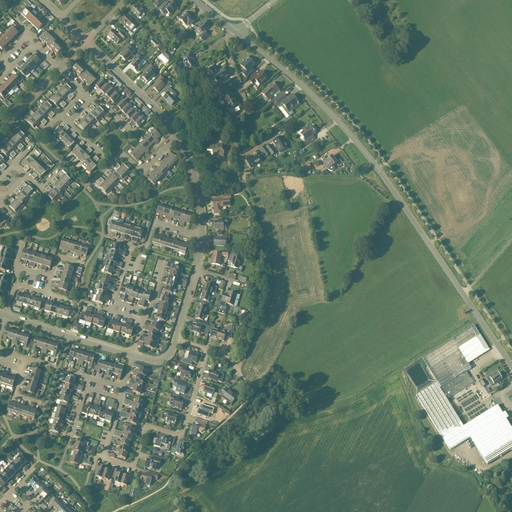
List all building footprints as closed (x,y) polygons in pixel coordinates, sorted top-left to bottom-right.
[(163,5),(158,10),(164,15),(167,12),(170,15),(177,8),(171,2),(168,5),(166,7),(163,5)] [(22,10),(25,12),(22,15),(26,19),(32,13),(34,10),(30,6),(29,8),(27,5),(22,10)] [(136,7),(131,12),(138,18),(141,16),(143,18),(147,13),(143,9),(141,11),(138,9),(136,7)] [(32,13),(26,19),(30,23),(36,17),(32,13)] [(190,18),(185,13),(179,20),(184,24),(186,23),(190,27),(195,21),(191,17),(190,18)] [(40,21),(36,17),(30,23),(34,27),(40,21)] [(130,33),(139,24),(132,17),(130,20),(127,17),(121,23),(130,33)] [(44,25),(40,21),(34,27),(38,31),(41,28),(44,30),(48,26),(45,24),(44,25)] [(204,22),(198,28),(202,33),(200,35),(198,37),(203,42),(209,36),(205,32),(210,27),(209,26),(210,25),(206,21),(205,23),(204,22)] [(13,24),(11,26),(10,25),(6,30),(14,38),(18,34),(15,31),(18,28),(13,24)] [(8,32),(4,36),(11,42),(14,38),(6,30),(8,32)] [(121,32),(118,35),(113,30),(108,36),(117,45),(122,40),(123,41),(127,37),(121,32)] [(64,48),(49,33),(47,31),(39,39),(44,43),(41,47),(42,48),(46,45),(53,52),(49,55),(51,57),(54,53),(57,56),(64,48)] [(4,36),(2,34),(0,35),(0,39),(7,46),(11,42),(4,36)] [(122,54),(120,56),(126,61),(132,55),(129,52),(133,49),(128,45),(125,48),(126,50),(122,54)] [(34,56),(33,58),(28,54),(27,55),(37,65),(41,61),(42,60),(39,57),(38,59),(37,58),(39,56),(35,51),(32,54),(34,56)] [(165,51),(162,55),(169,62),(173,58),(165,51)] [(190,53),(181,58),(190,74),(195,71),(197,70),(195,65),(193,62),(195,61),(193,58),(190,53)] [(37,65),(27,55),(24,58),(29,62),(28,63),(33,69),(37,65)] [(143,60),(142,60),(137,55),(132,61),(134,64),(131,67),(137,72),(141,68),(146,64),(146,62),(143,60)] [(246,61),(241,66),(245,70),(242,73),(246,78),(254,71),(251,68),(255,65),(254,65),(255,64),(253,63),(250,60),(247,62),(246,61)] [(21,62),(19,63),(30,73),(33,69),(28,63),(25,66),(21,62)] [(30,73),(19,63),(17,65),(21,70),(20,71),(26,77),(30,73)] [(72,71),(75,74),(72,77),(74,79),(77,75),(83,81),(84,80),(84,81),(80,85),(82,87),(86,83),(87,84),(86,84),(90,88),(97,80),(80,63),(72,71)] [(145,75),(142,78),(148,83),(155,76),(152,73),(154,70),(150,65),(143,73),(145,75)] [(218,83),(227,78),(223,69),(219,71),(216,66),(211,69),(214,74),(213,74),(218,83)] [(162,75),(164,76),(171,69),(168,67),(167,69),(162,75)] [(254,75),(248,80),(253,85),(256,82),(260,86),(267,78),(261,72),(256,77),(254,75)] [(14,76),(10,80),(17,86),(20,82),(21,83),(23,81),(19,77),(17,79),(14,76)] [(101,80),(96,87),(98,89),(96,92),(98,94),(106,85),(109,82),(104,77),(101,80)] [(165,87),(162,84),(165,81),(160,77),(154,83),(157,85),(153,88),(158,93),(165,87)] [(5,81),(4,82),(13,91),(14,92),(18,88),(16,87),(17,86),(10,80),(7,83),(5,81)] [(106,85),(98,94),(100,96),(102,93),(105,96),(105,95),(111,89),(108,87),(111,83),(109,81),(109,82),(106,85)] [(1,85),(0,86),(2,89),(2,88),(9,95),(12,91),(14,92),(13,91),(4,82),(3,82),(6,85),(4,87),(1,85)] [(65,84),(61,88),(69,96),(73,92),(65,84)] [(269,86),(261,93),(268,101),(273,96),(275,93),(277,95),(280,92),(280,93),(281,92),(279,90),(273,84),(269,87),(269,86)] [(164,92),(167,95),(163,98),(171,106),(177,100),(170,94),(172,91),(169,87),(164,92)] [(2,89),(0,90),(0,94),(1,96),(0,96),(0,98),(3,102),(5,100),(6,101),(10,96),(9,95),(2,88),(2,89)] [(69,96),(61,88),(58,92),(65,100),(69,96)] [(119,88),(115,93),(107,102),(109,104),(111,101),(114,103),(120,97),(117,95),(122,90),(119,88)] [(105,95),(107,97),(105,100),(107,102),(115,93),(111,89),(105,95)] [(220,96),(227,108),(231,105),(233,107),(238,104),(235,98),(234,98),(233,96),(231,91),(227,93),(226,92),(220,96)] [(65,100),(58,92),(54,96),(61,103),(65,100)] [(274,102),(271,104),(274,109),(278,106),(280,105),(281,104),(286,109),(285,110),(289,116),(290,117),(294,114),(292,111),(300,105),(292,95),(288,99),(284,93),(274,101),(274,102)] [(61,103),(54,96),(50,100),(58,107),(61,103)] [(117,107),(114,109),(116,111),(119,108),(122,111),(127,105),(128,105),(123,100),(117,107)] [(42,106),(50,113),(54,109),(46,102),(42,106)] [(124,114),(121,117),(123,118),(132,110),(135,106),(133,104),(132,106),(129,103),(128,105),(127,105),(122,111),(121,112),(124,114)] [(50,113),(42,106),(38,110),(46,117),(50,113)] [(98,107),(94,110),(94,111),(102,118),(106,114),(98,107)] [(46,117),(38,110),(35,114),(42,121),(46,117)] [(132,110),(123,118),(125,120),(128,117),(130,120),(136,114),(132,110)] [(94,111),(93,112),(91,114),(97,121),(98,122),(102,118),(94,111)] [(97,121),(91,114),(90,113),(86,117),(93,124),(97,121)] [(133,122),(129,126),(131,128),(132,126),(141,118),(141,117),(136,113),(136,114),(130,120),(133,122)] [(42,121),(35,114),(31,118),(39,125),(42,121)] [(141,118),(132,126),(134,128),(137,125),(139,128),(145,122),(145,121),(147,123),(151,118),(152,117),(150,115),(149,116),(146,119),(142,116),(141,117),(141,118)] [(86,117),(82,121),(89,128),(93,124),(86,117)] [(31,118),(27,122),(35,129),(39,125),(31,118)] [(89,128),(82,121),(78,125),(86,132),(89,128)] [(61,127),(53,135),(57,139),(65,131),(61,127)] [(302,130),(304,132),(299,135),(307,146),(316,140),(313,135),(315,133),(311,127),(308,129),(306,127),(302,130)] [(149,135),(158,143),(159,141),(158,140),(161,136),(154,130),(149,135)] [(23,142),(27,138),(19,131),(15,135),(23,142)] [(65,131),(57,139),(61,142),(69,135),(65,131)] [(23,142),(15,135),(12,139),(19,146),(23,142)] [(69,135),(61,142),(65,146),(73,138),(69,135)] [(158,143),(149,135),(145,140),(152,146),(155,143),(156,145),(158,143)] [(280,153),(288,148),(281,137),(273,142),(280,153)] [(77,142),(73,138),(65,146),(69,150),(77,142)] [(19,146),(12,139),(8,143),(15,150),(19,146)] [(145,140),(140,145),(148,153),(150,151),(148,150),(152,146),(145,140)] [(15,150),(8,143),(4,147),(11,154),(15,150)] [(225,155),(222,144),(207,148),(207,151),(213,152),(214,158),(225,155)] [(76,157),(84,149),(80,145),(72,153),(76,157)] [(140,145),(135,150),(142,156),(145,153),(147,154),(148,153),(140,145)] [(11,154),(4,147),(0,150),(8,158),(11,154)] [(84,149),(76,157),(80,161),(88,153),(84,149)] [(142,156),(135,150),(130,155),(138,163),(140,161),(139,160),(142,156)] [(88,153),(80,161),(84,164),(91,158),(92,157),(88,153)] [(168,159),(175,166),(180,161),(171,153),(170,154),(171,156),(168,159)] [(262,162),(257,154),(246,161),(251,168),(262,162)] [(29,168),(36,160),(32,156),(25,164),(29,168)] [(333,156),(327,161),(324,157),(321,159),(324,162),(322,164),(327,170),(328,170),(329,170),(330,171),(332,172),(333,171),(334,170),(335,168),(334,166),(333,165),(337,163),(333,156)] [(84,164),(83,166),(87,169),(95,162),(91,158),(84,164)] [(163,161),(162,162),(170,171),(175,166),(168,159),(165,162),(163,161)] [(40,164),(36,160),(29,168),(33,171),(40,164)] [(99,165),(95,162),(87,169),(91,173),(99,165)] [(161,165),(158,169),(165,176),(170,171),(162,162),(160,164),(161,165)] [(44,168),(40,164),(33,171),(37,175),(44,168)] [(119,169),(127,176),(131,172),(123,165),(119,169)] [(44,168),(37,175),(41,179),(48,171),(44,168)] [(127,176),(119,169),(116,173),(122,179),(123,180),(127,176)] [(154,171),(152,172),(160,181),(165,176),(158,169),(155,172),(154,171)] [(115,172),(111,176),(118,183),(122,179),(116,173),(115,172)] [(160,181),(152,172),(150,174),(152,175),(148,179),(155,186),(160,181)] [(68,186),(72,182),(65,175),(61,179),(68,186)] [(111,176),(107,179),(115,187),(118,183),(111,176)] [(61,179),(59,181),(57,183),(65,190),(68,186),(61,179)] [(107,179),(103,183),(111,191),(115,187),(107,179)] [(65,190),(57,183),(56,185),(53,187),(55,189),(61,194),(65,190)] [(103,183),(99,187),(107,195),(111,191),(103,183)] [(27,186),(23,190),(31,197),(34,193),(27,186)] [(61,194),(55,189),(51,192),(58,199),(62,195),(61,194)] [(23,190),(19,194),(27,201),(31,197),(23,190)] [(58,199),(51,192),(47,196),(54,203),(58,199)] [(27,201),(19,194),(15,198),(16,199),(23,205),(27,201)] [(223,195),(224,198),(213,200),(215,214),(221,213),(220,207),(230,206),(229,199),(231,199),(231,194),(223,195)] [(16,199),(13,202),(20,210),(24,206),(23,205),(16,199)] [(20,210),(13,202),(9,206),(17,214),(20,210)] [(164,216),(166,207),(160,205),(157,214),(161,215),(161,217),(163,218),(164,216)] [(173,209),(166,207),(164,216),(168,217),(167,219),(170,220),(173,209)] [(173,209),(170,220),(172,221),(172,219),(177,220),(180,211),(173,209)] [(180,211),(177,220),(181,222),(181,223),(183,224),(186,213),(180,211)] [(186,213),(183,224),(185,225),(186,223),(190,224),(193,215),(186,213)] [(219,222),(215,222),(215,230),(224,230),(224,225),(227,225),(227,219),(219,219),(219,222)] [(113,221),(112,223),(109,222),(108,226),(111,227),(110,230),(113,231),(112,235),(114,236),(118,222),(118,223),(113,221)] [(118,222),(114,236),(117,237),(118,233),(120,234),(123,224),(119,223),(118,222)] [(123,224),(120,234),(123,235),(122,238),(124,239),(128,226),(129,226),(127,225),(123,224)] [(129,226),(128,226),(124,239),(127,240),(128,236),(131,237),(134,228),(129,226)] [(134,228),(131,237),(133,238),(132,242),(135,242),(139,229),(138,228),(137,229),(134,228)] [(139,229),(135,242),(138,243),(139,239),(141,240),(141,239),(144,240),(146,235),(143,234),(144,231),(139,229)] [(159,246),(163,235),(161,234),(160,236),(155,235),(153,244),(159,246)] [(163,235),(159,246),(166,248),(169,239),(164,237),(165,236),(163,235)] [(223,235),(222,238),(215,238),(214,246),(226,247),(226,241),(230,241),(230,235),(223,235)] [(173,240),(169,239),(166,248),(173,250),(176,239),(174,238),(173,240)] [(66,252),(70,241),(63,239),(60,248),(65,250),(64,252),(66,252)] [(176,239),(173,250),(179,252),(182,243),(178,242),(178,240),(176,239)] [(70,241),(66,252),(68,253),(69,251),(73,252),(76,243),(70,241)] [(182,243),(179,252),(186,254),(189,243),(187,242),(186,244),(182,243)] [(83,245),(76,243),(73,252),(78,254),(77,255),(80,256),(83,245)] [(90,247),(83,245),(80,256),(82,257),(82,255),(87,256),(90,247)] [(127,252),(125,252),(120,250),(121,247),(114,245),(112,250),(113,251),(126,255),(127,252)] [(1,252),(0,253),(1,253),(14,257),(15,255),(11,254),(13,249),(7,247),(6,249),(3,248),(2,252),(1,252)] [(26,266),(30,253),(24,251),(21,260),(25,261),(24,265),(26,266)] [(126,255),(113,251),(111,256),(119,259),(120,256),(125,257),(126,255)] [(1,255),(0,256),(0,258),(9,261),(10,259),(13,260),(14,257),(1,253),(0,253),(0,254),(1,255)] [(35,254),(30,253),(26,266),(27,262),(31,263),(29,267),(31,268),(35,254)] [(222,254),(213,253),(212,264),(220,265),(222,254)] [(230,256),(228,261),(231,263),(231,264),(232,265),(231,268),(235,269),(234,270),(241,273),(243,268),(239,267),(240,264),(239,261),(238,261),(239,259),(235,258),(233,257),(234,254),(229,253),(228,256),(230,256)] [(35,254),(31,268),(34,268),(35,264),(39,265),(41,256),(35,254)] [(47,258),(41,256),(39,265),(42,266),(41,270),(43,271),(47,258)] [(119,259),(111,256),(109,262),(123,266),(123,264),(118,262),(119,259)] [(0,264),(11,268),(12,265),(8,264),(9,261),(0,258),(0,264)] [(53,260),(47,258),(43,271),(46,272),(47,268),(50,269),(53,260)] [(108,262),(107,268),(114,270),(115,267),(122,269),(123,266),(109,262),(108,262)] [(182,269),(174,267),(175,264),(169,262),(168,267),(172,269),(172,271),(182,274),(183,271),(182,269)] [(60,268),(60,271),(72,275),(74,269),(66,266),(65,270),(60,268)] [(114,270),(107,268),(105,273),(112,276),(113,273),(117,274),(120,275),(120,272),(117,271),(114,270)] [(182,274),(172,271),(167,270),(166,273),(171,274),(170,276),(178,279),(179,274),(182,275),(182,274)] [(58,274),(58,276),(71,280),(72,275),(60,271),(59,271),(64,272),(63,276),(58,274)] [(0,282),(11,286),(11,283),(8,282),(8,279),(7,279),(8,275),(4,274),(4,278),(0,276),(0,282)] [(71,280),(58,276),(57,279),(61,280),(60,284),(69,286),(71,280)] [(108,278),(107,281),(103,279),(101,285),(113,289),(114,286),(109,285),(110,282),(114,283),(115,280),(108,278)] [(154,285),(155,283),(143,280),(141,289),(143,289),(142,292),(146,293),(148,284),(154,285)] [(176,284),(164,280),(163,283),(168,284),(167,287),(177,290),(178,285),(176,284)] [(69,286),(60,284),(56,282),(55,285),(60,286),(59,289),(67,292),(69,286)] [(115,289),(113,289),(101,285),(99,291),(100,291),(107,293),(108,290),(114,292),(115,289)] [(126,295),(129,288),(123,286),(120,293),(123,294),(121,301),(124,302),(126,295)] [(211,286),(210,289),(205,287),(203,294),(211,296),(212,293),(215,294),(216,291),(222,293),(223,291),(217,289),(217,288),(211,286)] [(0,287),(0,293),(7,296),(8,293),(4,292),(5,290),(0,287)] [(161,288),(159,294),(168,297),(169,294),(173,295),(174,290),(177,290),(167,287),(166,290),(161,288)] [(129,288),(126,295),(129,296),(127,303),(130,304),(134,290),(134,289),(129,288)] [(134,290),(130,304),(132,304),(134,299),(137,300),(140,292),(134,290)] [(24,291),(23,295),(19,294),(16,303),(22,305),(25,296),(27,292),(24,291)] [(100,291),(98,296),(109,300),(110,298),(107,296),(108,293),(107,293),(100,291)] [(145,294),(140,292),(137,300),(140,301),(139,306),(141,307),(145,294)] [(224,294),(222,294),(217,312),(225,315),(227,308),(226,306),(226,304),(233,306),(237,295),(229,292),(229,295),(224,294)] [(25,296),(22,305),(28,306),(32,293),(30,293),(29,297),(25,296)] [(32,293),(28,306),(34,308),(36,299),(33,298),(35,294),(32,293)] [(145,294),(141,307),(144,307),(146,301),(149,302),(152,295),(146,293),(145,294)] [(168,297),(159,294),(158,299),(163,301),(162,304),(169,306),(171,301),(164,299),(165,296),(168,297)] [(211,296),(203,294),(201,300),(206,301),(205,305),(211,307),(212,303),(209,302),(211,296)] [(36,299),(34,308),(40,310),(42,301),(39,300),(40,296),(38,295),(36,299)] [(97,296),(95,296),(94,298),(97,299),(95,302),(103,305),(104,301),(109,303),(109,300),(98,296),(97,296)] [(52,299),(51,304),(47,303),(45,311),(50,313),(54,300),(52,299)] [(55,300),(54,300),(50,313),(56,315),(60,302),(58,301),(57,306),(53,305),(55,300)] [(63,302),(60,302),(56,315),(62,316),(65,308),(61,307),(63,302)] [(66,303),(65,308),(62,316),(68,318),(70,310),(67,309),(68,304),(66,303)] [(205,305),(204,307),(199,306),(197,312),(206,315),(208,309),(210,310),(211,307),(205,305)] [(88,307),(87,311),(86,314),(82,313),(80,321),(86,323),(90,308),(88,307)] [(168,311),(154,307),(153,309),(159,311),(159,314),(166,316),(168,311)] [(90,308),(86,323),(91,324),(92,324),(94,317),(91,316),(93,309),(90,308)] [(94,316),(94,317),(92,324),(97,325),(102,312),(99,311),(97,317),(94,316)] [(102,312),(97,325),(97,326),(103,328),(104,326),(106,327),(109,319),(106,318),(105,320),(102,319),(104,312),(102,312)] [(206,315),(197,312),(195,319),(200,320),(199,324),(206,326),(206,325),(207,322),(204,321),(206,315)] [(159,314),(158,317),(153,315),(151,321),(157,322),(158,319),(165,322),(166,321),(168,317),(166,316),(159,314)] [(111,319),(109,319),(106,327),(109,327),(108,330),(114,331),(118,317),(116,316),(114,323),(110,322),(111,319)] [(121,317),(118,317),(114,331),(120,333),(120,332),(122,326),(119,325),(121,317)] [(122,325),(122,326),(120,332),(126,334),(130,320),(128,319),(126,326),(122,325)] [(130,320),(126,334),(125,335),(131,337),(134,329),(130,328),(133,321),(130,320)] [(144,327),(158,332),(159,332),(162,333),(163,328),(162,326),(160,326),(153,324),(152,327),(145,325),(144,327)] [(199,324),(199,326),(193,325),(191,331),(200,334),(201,330),(204,331),(206,326),(199,324)] [(220,330),(214,329),(215,326),(212,325),(210,331),(213,332),(211,338),(217,340),(220,330)] [(468,364),(489,350),(474,325),(422,358),(437,383),(416,396),(450,451),(470,438),(487,465),(511,449),(511,429),(506,420),(508,418),(505,412),(502,414),(497,406),(471,422),(463,427),(447,399),(454,395),(472,383),(465,372),(471,369),(468,364)] [(223,331),(220,330),(217,340),(224,341),(225,338),(231,339),(235,327),(230,326),(223,330),(223,331)] [(158,332),(144,327),(143,330),(149,332),(148,335),(149,335),(156,337),(158,332)] [(10,339),(12,331),(6,329),(3,341),(5,342),(7,338),(10,339)] [(18,332),(12,331),(10,339),(13,340),(12,344),(14,345),(18,332)] [(24,334),(18,332),(14,345),(17,346),(18,342),(21,343),(24,334)] [(24,334),(21,343),(25,344),(23,348),(26,349),(30,336),(24,334)] [(141,336),(140,339),(158,344),(159,339),(156,339),(157,337),(156,337),(149,335),(148,339),(141,336)] [(36,338),(34,345),(31,344),(29,350),(35,351),(36,347),(39,348),(42,340),(36,338)] [(158,344),(140,339),(139,341),(147,344),(146,347),(156,350),(158,344)] [(47,341),(42,340),(39,348),(42,349),(41,353),(44,354),(47,341)] [(53,343),(47,341),(44,354),(46,355),(47,351),(51,352),(53,343)] [(53,343),(51,352),(54,353),(53,357),(55,358),(59,345),(53,343)] [(75,359),(78,351),(72,349),(68,362),(71,362),(72,358),(75,359)] [(84,352),(78,351),(75,359),(79,360),(77,364),(80,365),(84,352)] [(84,352),(80,365),(82,366),(83,362),(87,363),(90,354),(84,352)] [(199,355),(190,353),(188,360),(184,359),(183,363),(190,365),(191,362),(196,364),(199,355)] [(95,356),(90,354),(87,363),(90,364),(89,368),(92,369),(95,356)] [(104,371),(106,363),(101,361),(97,374),(99,374),(100,370),(104,371)] [(106,363),(104,371),(107,373),(106,376),(108,377),(112,364),(106,363)] [(118,366),(112,364),(108,377),(111,378),(112,374),(115,375),(118,366)] [(135,371),(134,374),(146,377),(148,371),(145,370),(146,367),(139,365),(138,369),(140,369),(139,372),(135,371)] [(180,365),(180,368),(178,367),(177,371),(179,371),(178,372),(181,373),(179,379),(184,380),(185,378),(189,379),(189,378),(190,378),(191,375),(190,375),(191,372),(187,371),(188,367),(180,365)] [(118,366),(115,375),(119,376),(117,380),(120,381),(124,368),(118,366)] [(32,376),(40,378),(42,372),(29,368),(29,371),(33,372),(32,376)] [(217,373),(211,371),(208,379),(222,383),(224,376),(223,376),(223,375),(222,374),(221,373),(220,374),(217,373)] [(7,373),(5,372),(1,385),(7,387),(9,378),(6,377),(7,373)] [(146,377),(134,374),(133,376),(136,377),(135,380),(136,381),(144,383),(145,383),(146,383),(147,382),(146,378),(146,377)] [(494,375),(490,378),(489,376),(486,378),(486,379),(484,380),(483,380),(480,382),(483,387),(487,385),(485,382),(487,381),(491,386),(494,384),(494,385),(502,380),(500,377),(500,376),(499,374),(498,374),(494,376),(494,375)] [(13,379),(9,378),(7,387),(12,388),(16,376),(14,375),(13,379)] [(40,378),(32,376),(31,379),(27,377),(26,380),(38,384),(40,378)] [(83,387),(78,385),(74,384),(75,381),(67,378),(66,384),(66,385),(83,390),(83,387)] [(38,384),(26,380),(25,383),(29,384),(28,387),(37,390),(38,384)] [(183,383),(175,380),(173,386),(177,388),(176,392),(184,394),(186,387),(182,386),(183,383)] [(136,381),(135,384),(130,382),(129,385),(142,389),(144,389),(145,389),(146,385),(146,384),(144,383),(136,381)] [(83,390),(66,385),(65,390),(71,392),(72,393),(73,389),(82,392),(83,390)] [(134,389),(133,392),(127,390),(126,393),(133,395),(134,393),(140,395),(142,389),(129,385),(128,387),(134,389)] [(216,387),(206,385),(204,392),(213,395),(216,387)] [(37,390),(28,387),(27,390),(23,389),(22,392),(35,395),(37,390)] [(237,396),(226,388),(221,396),(231,404),(237,396)] [(64,390),(62,396),(73,399),(78,401),(79,398),(70,396),(71,392),(65,390),(64,390)] [(62,396),(59,405),(63,406),(70,408),(71,405),(67,404),(69,401),(72,402),(73,399),(62,396)] [(173,397),(172,400),(171,402),(174,403),(172,408),(182,411),(184,403),(179,402),(180,399),(173,397)] [(124,402),(141,408),(142,408),(144,402),(136,399),(135,403),(131,402),(124,399),(124,402)] [(90,407),(88,415),(94,416),(98,401),(96,401),(93,408),(90,407)] [(98,401),(94,416),(100,418),(102,410),(103,408),(99,407),(101,402),(98,401)] [(13,413),(17,402),(15,402),(14,404),(10,402),(7,411),(13,413)] [(17,402),(13,413),(20,415),(23,406),(19,405),(19,403),(17,402)] [(141,408),(124,402),(123,405),(130,407),(133,408),(132,411),(139,413),(141,408)] [(88,416),(88,415),(90,407),(91,403),(89,403),(87,407),(84,406),(82,414),(88,416)] [(59,405),(58,408),(56,414),(67,417),(68,415),(64,414),(66,410),(69,411),(70,408),(63,406),(59,405)] [(199,409),(197,415),(208,418),(210,413),(212,414),(213,414),(214,409),(201,405),(199,410),(199,409)] [(28,408),(23,406),(20,415),(27,418),(31,407),(28,406),(28,408)] [(33,407),(31,407),(27,418),(34,420),(37,411),(32,409),(33,407)] [(102,410),(100,418),(99,419),(105,421),(108,410),(109,408),(106,407),(105,411),(102,410)] [(111,411),(108,410),(105,421),(111,423),(113,415),(110,414),(111,411)] [(121,411),(120,414),(138,419),(140,414),(139,413),(132,411),(131,415),(129,414),(128,414),(126,413),(127,413),(121,411)] [(168,418),(167,421),(166,421),(165,424),(170,425),(174,426),(177,417),(173,416),(173,413),(167,411),(165,417),(168,418)] [(71,418),(67,417),(56,414),(54,420),(55,420),(62,422),(63,419),(65,419),(65,420),(70,422),(71,418)] [(138,419),(120,414),(126,416),(125,417),(125,418),(126,418),(130,419),(129,423),(126,422),(125,425),(131,426),(132,424),(136,425),(138,419)] [(62,422),(55,420),(53,426),(65,429),(65,427),(62,426),(63,422),(62,422)] [(193,429),(192,432),(191,434),(196,436),(198,432),(201,433),(205,430),(207,422),(201,420),(199,425),(196,424),(195,427),(193,429)] [(53,426),(53,425),(51,425),(49,431),(51,431),(58,434),(59,430),(64,432),(65,429),(53,426)] [(123,430),(123,433),(133,436),(135,430),(130,429),(131,426),(125,425),(124,427),(127,428),(126,431),(123,430)] [(115,430),(114,433),(113,436),(121,439),(122,435),(125,436),(124,440),(130,442),(131,442),(133,436),(123,433),(115,430)] [(159,440),(156,439),(155,438),(153,439),(153,442),(153,443),(155,444),(154,447),(160,449),(160,448),(169,451),(171,444),(166,442),(167,440),(162,438),(161,440),(159,439),(159,440)] [(119,442),(118,444),(129,447),(130,442),(124,440),(122,439),(121,443),(119,442)] [(90,448),(84,446),(85,442),(78,440),(76,446),(89,450),(90,448)] [(118,444),(114,443),(113,446),(120,448),(119,451),(127,453),(129,447),(118,444)] [(178,445),(176,449),(173,449),(171,454),(175,455),(175,454),(180,455),(180,454),(183,455),(186,446),(181,444),(180,445),(178,445)] [(89,450),(76,446),(74,445),(72,450),(72,451),(74,451),(75,452),(82,454),(83,450),(88,452),(89,450)] [(119,451),(116,450),(113,449),(113,451),(115,452),(115,453),(119,454),(118,457),(126,460),(128,453),(127,453),(119,451)] [(75,452),(73,457),(84,461),(85,459),(81,458),(83,454),(82,454),(75,452)] [(28,468),(24,465),(27,463),(20,456),(16,460),(27,470),(28,468)] [(84,461),(73,457),(72,457),(70,463),(78,466),(79,462),(82,463),(91,466),(92,463),(84,461)] [(152,461),(147,460),(145,467),(155,470),(157,467),(159,467),(161,460),(153,458),(152,461)] [(16,460),(13,464),(19,470),(21,468),(25,472),(27,470),(16,460)] [(19,470),(13,464),(9,467),(19,477),(21,476),(17,472),(19,470)] [(103,466),(100,465),(97,464),(95,470),(98,471),(96,477),(102,479),(105,470),(102,469),(103,466)] [(19,477),(9,467),(6,471),(12,477),(14,475),(18,479),(19,477)] [(111,471),(105,470),(102,479),(108,480),(109,477),(112,478),(113,476),(115,469),(112,468),(111,471)] [(115,469),(113,476),(112,478),(116,479),(115,483),(121,484),(123,475),(118,474),(119,471),(115,469)] [(12,477),(6,471),(2,475),(12,485),(14,483),(10,479),(12,477)] [(123,475),(121,484),(126,486),(128,482),(131,483),(133,475),(127,473),(126,476),(123,475)] [(149,488),(150,486),(152,479),(157,481),(159,475),(152,473),(151,476),(143,474),(140,483),(145,485),(144,486),(149,488)] [(12,485),(2,475),(0,476),(0,480),(5,485),(7,483),(11,486),(12,485)] [(33,488),(39,481),(35,477),(25,488),(27,489),(31,486),(33,488)] [(39,481),(33,488),(35,490),(32,494),(33,495),(43,485),(39,481)] [(47,489),(43,485),(33,495),(35,497),(39,494),(41,496),(47,489)] [(43,498),(39,501),(41,503),(51,493),(47,489),(41,496),(43,498)] [(55,509),(61,502),(57,499),(47,509),(49,511),(53,507),(55,509)] [(57,511),(56,511),(59,511),(65,506),(61,502),(55,509),(57,511)]
